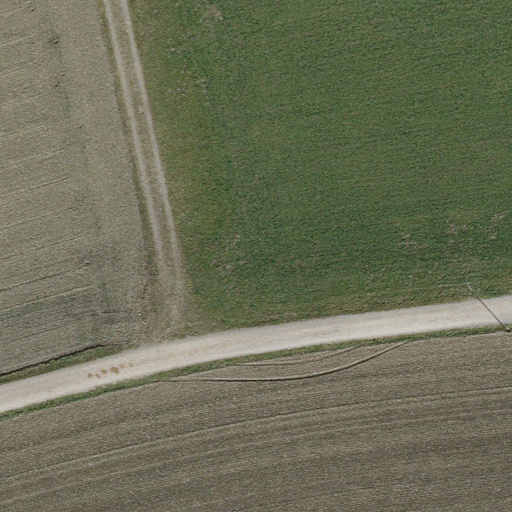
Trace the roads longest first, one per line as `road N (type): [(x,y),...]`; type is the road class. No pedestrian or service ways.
road 1 (track): [(511,322),(190,361),(0,412)]
road 2 (track): [(115,0),(190,361)]
